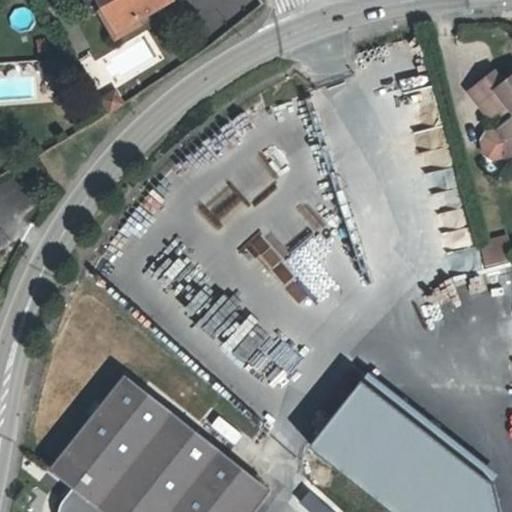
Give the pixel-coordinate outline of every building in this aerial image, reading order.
[(108,6),(104,0),(89,0),(97,13),(108,6)] [(104,0),(108,6),(121,29),(170,0),(104,0)] [(496,72),(470,92),(490,117),(508,103),(511,108),(511,119),(501,129),(488,132),(483,140),(486,154),(494,159),(511,154),(511,78),(505,84),(496,72)] [(57,79),(64,108),(91,102),(84,73),(57,79)] [(117,88),(103,97),(111,112),(125,103),(117,88)] [(407,135),(409,149),(447,144),(445,130),(407,135)] [(446,144),(417,152),(422,169),(451,160),(446,144)] [(326,179),(313,189),(335,219),(348,210),(326,179)] [(481,246),(485,265),(509,259),(504,240),(481,246)] [(419,281),(410,294),(427,307),(436,295),(419,281)] [(209,511),(245,468),(126,373),(50,469),(74,487),(62,503),(61,507),(60,511),(59,511),(209,511)] [(438,469),(426,457),(383,502),(393,511),(504,511),(511,505),(496,491),(500,487),(481,424),(438,469)] [(245,468),(209,511),(253,511),(272,489),(245,468)] [(290,506),(296,511),(314,511),(325,500),(307,485),(290,506)]
